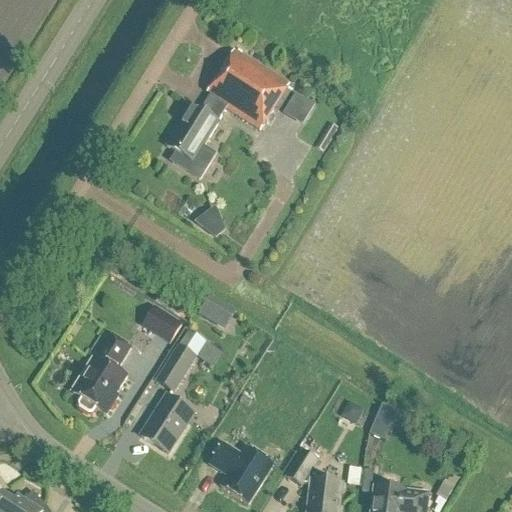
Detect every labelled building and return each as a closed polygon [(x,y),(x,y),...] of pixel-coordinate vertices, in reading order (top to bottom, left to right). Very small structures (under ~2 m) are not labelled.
[(259,133),(288,88),(233,53),(207,95),(210,97),(199,114),(191,109),(166,150),(176,156),(170,165),(200,184),(216,158),(203,150),(218,126),(217,125),(225,112),(259,133)] [(225,235),(215,210),(194,227),(215,243),(225,235)] [(171,319),(158,340),(170,347),(183,327),(171,319)] [(106,419),(118,400),(115,399),(127,381),(116,374),(131,352),(104,335),(89,358),(95,362),(87,373),(85,374),(80,382),(80,385),(72,397),(81,403),(78,408),(79,411),(89,417),(92,416),(95,412),(106,419)] [(172,398),(195,364),(177,352),(154,386),(172,398)] [(247,413),(251,406),(242,400),(238,407),(247,413)] [(167,458),(193,418),(165,401),(140,440),(167,458)] [(382,409),(369,437),(383,444),(390,429),(405,435),(411,421),(382,409)] [(241,459),(222,447),(208,469),(227,481),(220,491),(248,509),(273,469),(245,452),(241,459)] [(337,511),(341,488),(321,485),(322,480),(311,473),(315,467),(301,459),(286,482),(300,491),(303,486),(311,487),(307,511),(337,511)] [(369,486),(370,474),(363,473),(362,485),(369,486)] [(425,511),(427,498),(405,495),(373,491),(370,511),(425,511)] [(45,511),(33,496),(23,504),(16,500),(13,505),(1,498),(0,499),(0,511),(45,511)]
